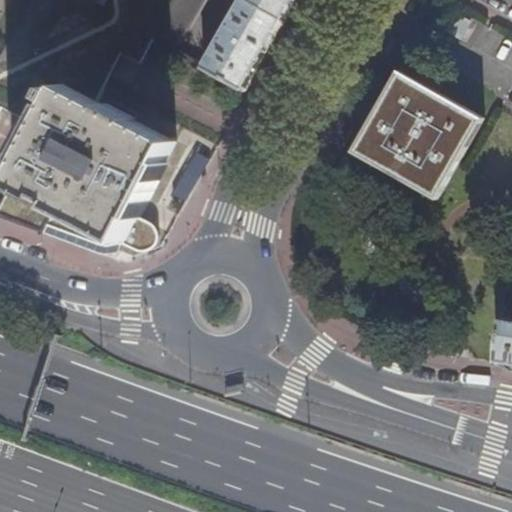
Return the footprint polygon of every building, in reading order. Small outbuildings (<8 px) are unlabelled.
[(31,0),(0,60),(0,104),(15,113),(39,126),(44,129),(67,86),(97,101),(116,67),(122,55),(141,65),(155,39),(175,0),(31,0)] [(175,0),(155,39),(177,51),(205,0),(175,0)] [(206,67),(247,90),(294,7),(297,0),(243,0),(206,67)] [(448,13),(441,31),(462,39),(468,20),(448,13)] [(482,120),(398,75),(354,154),(437,201),(482,120)] [(176,144),(97,101),(67,86),(44,129),(28,158),(27,156),(15,179),(58,202),(60,198),(85,211),(84,215),(125,238),(176,144)] [(44,129),(39,126),(24,155),(27,156),(28,158),(44,129)] [(511,366),(511,320),(504,320),(498,364),(511,366)]
